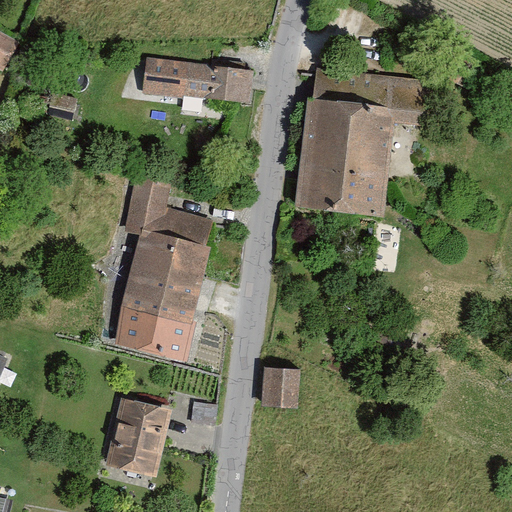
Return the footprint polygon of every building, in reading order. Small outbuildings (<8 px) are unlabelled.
[(0,74),(1,75),(17,48),(0,38),(0,74)] [(249,76),(181,68),(178,100),(246,107),(249,76)] [(301,104),(291,213),(377,221),(387,116),(427,119),(430,85),(312,74),(310,105),(301,104)] [(136,234),(110,347),(184,367),(213,224),(165,210),(171,179),(134,168),(120,229),(136,234)] [(294,375),(262,373),(259,411),(292,413),(294,375)] [(118,405),(103,470),(148,480),(162,416),(118,405)]
